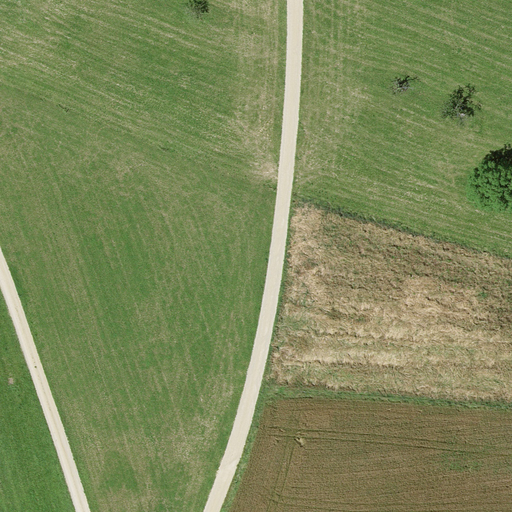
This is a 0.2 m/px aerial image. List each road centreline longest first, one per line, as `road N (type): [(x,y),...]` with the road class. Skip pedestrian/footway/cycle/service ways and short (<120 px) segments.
road 1 (track): [(213,511),(275,299),(294,78),(290,0)]
road 2 (track): [(81,511),(0,257)]
